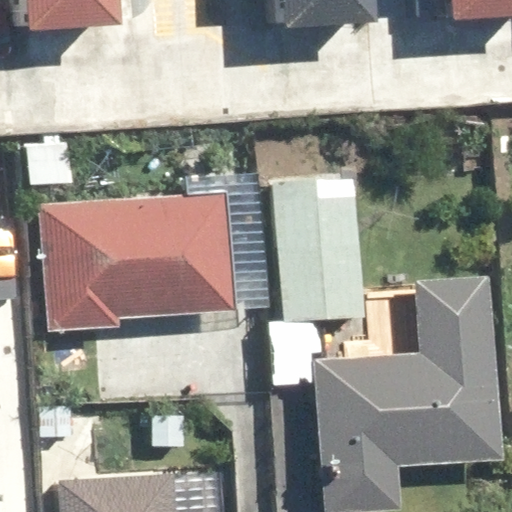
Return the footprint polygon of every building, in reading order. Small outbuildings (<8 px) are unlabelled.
[(0,0),(0,42),(84,40),(82,0),(0,0)] [(247,0),(249,38),(343,33),(340,0),(247,0)] [(511,22),(511,21),(510,0),(415,0),(417,29),(452,27),(452,26),(511,22)] [(339,177),(257,182),(266,327),(348,322),(339,177)] [(99,334),(99,322),(216,316),(210,196),(20,205),(27,338),(99,334)] [(378,511),(377,473),(482,467),(472,277),(392,281),(396,357),(294,363),(302,511),(378,511)] [(163,511),(162,478),(40,480),(41,511),(163,511)]
